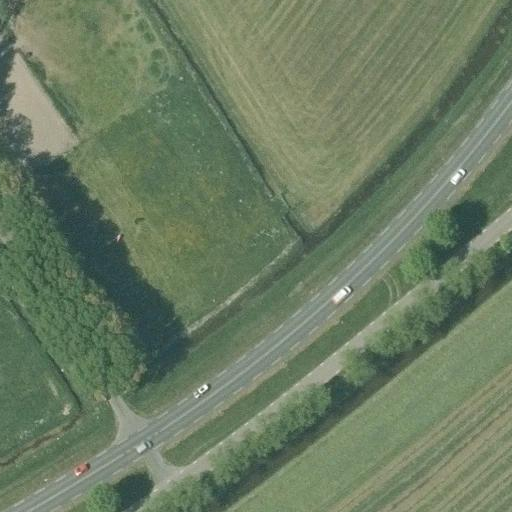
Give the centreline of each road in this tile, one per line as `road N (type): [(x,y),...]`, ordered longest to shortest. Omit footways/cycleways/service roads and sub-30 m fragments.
road 1 (primary): [(30,511),(143,444),(309,318),(442,185),(511,99)]
road 2 (unclassified): [(138,511),(511,219)]
